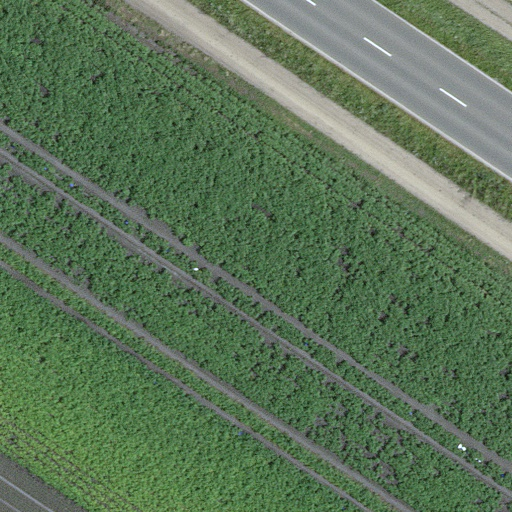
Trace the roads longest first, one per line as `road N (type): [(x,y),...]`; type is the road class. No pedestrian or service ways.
road 1 (track): [(511,267),(112,0)]
road 2 (primary): [(511,157),(277,0)]
